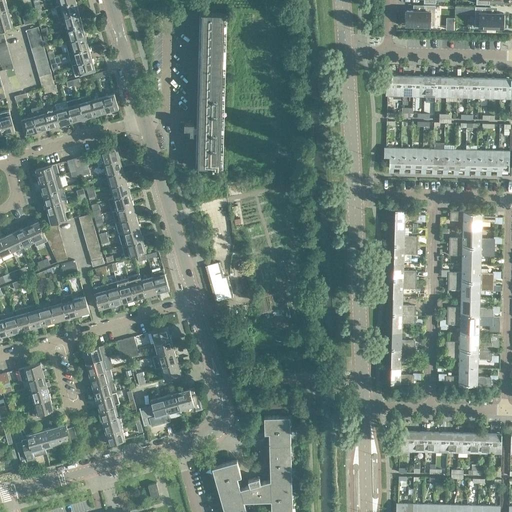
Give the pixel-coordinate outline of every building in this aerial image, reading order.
[(40,5),(39,0),(34,0),(33,0),(37,12),(42,10),(40,5)] [(79,12),(76,1),(61,5),(64,17),(79,12)] [(435,25),(435,5),(423,5),(423,11),(407,11),(407,12),(405,12),(405,24),(406,24),(406,25),(435,25)] [(487,7),(475,6),(475,27),(503,27),(503,26),(505,26),(505,14),(503,14),(503,13),(487,13),(487,7)] [(13,27),(8,8),(0,10),(0,30),(4,30),(5,29),(9,28),(13,27)] [(82,24),(79,12),(64,17),(67,28),(82,24)] [(202,13),(200,13),(197,122),(194,122),(194,134),(197,134),(196,168),(198,168),(199,168),(199,166),(213,166),(213,168),(215,168),(215,167),(221,167),(221,166),(220,166),(225,14),(225,13),(202,12),(202,13)] [(36,20),(34,13),(23,16),(25,23),(36,20)] [(86,35),(82,24),(67,28),(70,40),(86,35)] [(28,35),(28,36),(40,32),(38,26),(26,30),(27,30),(28,35)] [(41,38),(40,32),(28,36),(30,41),(29,41),(30,41),(41,38)] [(89,47),(86,35),(70,40),(73,51),(74,51),(89,47)] [(43,44),(41,38),(30,41),(30,42),(31,47),(43,44)] [(45,50),(43,44),(31,47),(31,48),(32,48),(33,52),(33,53),(45,50)] [(0,53),(9,51),(8,45),(0,47),(0,53)] [(92,58),(89,47),(74,51),(73,51),(69,52),(72,64),(77,63),(92,58)] [(46,55),(45,50),(33,53),(33,54),(33,53),(35,58),(34,58),(34,59),(46,55)] [(12,61),(11,55),(0,57),(0,61),(1,64),(12,61)] [(48,61),(46,55),(34,59),(35,59),(36,64),(36,65),(48,61)] [(95,70),(92,58),(77,63),(72,64),(75,76),(96,70),(95,70)] [(14,66),(12,61),(1,64),(4,69),(14,66)] [(50,67),(48,61),(36,65),(37,65),(38,70),(50,67)] [(51,73),(50,67),(38,70),(38,71),(40,76),(39,76),(51,73)] [(53,79),(51,73),(39,76),(39,77),(40,77),(41,81),(41,82),(53,79)] [(402,95),(403,75),(392,75),(392,81),(386,81),(386,95),(402,95)] [(413,96),(414,76),(403,75),(402,95),(413,96)] [(424,96),(425,76),(414,76),(413,96),(424,96)] [(435,96),(435,76),(425,76),(424,96),(435,96)] [(446,97),(446,77),(435,76),(435,96),(446,97)] [(456,101),(457,97),(457,77),(446,77),(446,97),(446,101),(456,101)] [(467,97),(468,77),(457,77),(457,97),(467,97)] [(478,97),(479,77),(468,77),(467,97),(478,97)] [(489,98),(490,78),(479,77),(478,97),(489,98)] [(500,98),(500,78),(490,78),(489,98),(500,98)] [(511,78),(500,78),(500,98),(511,98),(511,78)] [(55,85),(53,79),(41,82),(43,87),(42,87),(43,88),(50,86),(55,85)] [(114,93),(102,96),(107,112),(118,108),(118,109),(119,108),(114,93)] [(95,115),(91,100),(89,95),(78,98),(79,103),(83,118),(84,119),(87,118),(87,117),(95,115)] [(107,112),(102,96),(91,100),(95,115),(107,112)] [(83,118),(79,103),(67,106),(72,121),(83,118)] [(60,125),(54,105),(43,108),(44,113),(49,128),(60,125)] [(72,121),(67,106),(56,109),(55,105),(54,105),(60,125),(72,121)] [(9,109),(0,111),(0,123),(3,134),(15,130),(15,131),(15,130),(9,109)] [(49,128),(44,113),(33,116),(37,131),(49,128)] [(37,131),(33,116),(22,119),(21,119),(26,135),(26,134),(37,131)] [(179,133),(194,134),(194,122),(180,122),(180,133),(179,133)] [(455,168),(455,149),(455,145),(445,145),(444,149),(444,168),(443,168),(443,172),(444,173),(444,172),(447,172),(447,168),(454,168),(455,168)] [(100,151),(104,163),(120,158),(117,147),(117,146),(100,151)] [(476,169),(477,150),(477,146),(466,146),(466,150),(465,169),(465,173),(466,173),(469,173),(469,169),(476,169)] [(401,167),(401,148),(384,147),(384,156),(390,157),(389,171),(390,171),(393,171),(393,167),(400,167),(401,167)] [(411,167),(412,148),(401,148),(401,167),(400,167),(400,171),(401,171),(404,171),(404,167),(411,167)] [(422,168),(423,148),(412,148),(411,167),(411,172),(412,172),(412,171),(415,172),(415,167),(422,168)] [(433,168),(434,149),(423,148),(422,168),(422,172),(423,172),(425,172),(426,168),(433,168)] [(444,168),(444,149),(434,149),(433,168),(433,172),(434,172),(436,172),(436,168),(443,168),(444,168)] [(465,169),(466,150),(455,149),(455,168),(454,168),(454,173),(455,173),(458,173),(458,169),(465,169)] [(487,169),(488,150),(477,150),(476,169),(476,173),(477,173),(480,173),(480,169),(487,169)] [(498,170),(498,150),(488,150),(487,169),(486,174),(487,174),(487,173),(490,174),(490,169),(497,170),(498,170)] [(510,151),(498,150),(498,170),(497,170),(497,174),(498,174),(501,174),(501,170),(509,170),(510,151)] [(85,155),(79,157),(82,167),(83,171),(89,169),(85,155)] [(82,167),(79,157),(74,158),(78,172),(80,172),(83,171),(82,167)] [(78,172),(74,158),(67,160),(71,174),(78,172)] [(123,170),(120,158),(104,163),(107,174),(123,170)] [(36,169),(39,181),(60,175),(64,174),(61,162),(36,169)] [(127,181),(123,170),(107,174),(110,186),(127,181)] [(63,187),(60,175),(39,181),(42,193),(63,187)] [(130,193),(127,181),(110,186),(114,198),(130,193)] [(66,199),(63,187),(42,193),(46,204),(66,199)] [(133,204),(130,193),(114,198),(117,209),(133,204)] [(70,210),(66,199),(46,204),(44,205),(45,209),(47,208),(51,223),(57,222),(59,221),(67,219),(65,211),(70,210)] [(133,204),(117,209),(112,210),(116,222),(136,216),(133,204)] [(395,209),(395,227),(405,227),(405,219),(418,219),(418,220),(425,221),(425,215),(418,215),(419,210),(395,209)] [(472,229),(473,211),(450,211),(450,220),(463,220),(463,229),(472,229)] [(496,212),(473,211),(472,229),(482,229),(482,221),(495,221),(495,222),(502,223),(502,217),(495,217),(496,212)] [(92,219),(90,213),(79,216),(80,222),(92,219)] [(140,228),(136,216),(116,222),(119,234),(140,228)] [(93,225),(92,219),(80,222),(82,228),(93,225)] [(46,236),(45,235),(43,231),(41,226),(38,220),(38,221),(26,226),(34,242),(46,236)] [(58,227),(57,222),(51,223),(51,224),(41,226),(43,231),(58,227)] [(95,230),(93,225),(82,228),(84,233),(95,230)] [(34,242),(26,226),(15,231),(23,247),(34,242)] [(60,232),(58,227),(43,231),(45,235),(60,232)] [(405,227),(395,227),(394,227),(395,227),(394,244),(418,245),(418,236),(404,236),(405,227)] [(143,239),(140,228),(119,234),(122,245),(143,239)] [(472,246),(472,229),(463,229),(463,237),(449,237),(449,245),(449,246),(472,246)] [(482,238),(482,229),(472,229),(472,246),(495,247),(495,243),(502,243),(502,236),(495,236),(495,238),(482,238)] [(96,235),(95,230),(84,233),(85,239),(96,235)] [(23,247),(15,231),(5,236),(12,252),(23,247)] [(61,237),(60,232),(45,235),(46,236),(48,241),(61,237)] [(98,241),(96,235),(85,239),(87,244),(98,241)] [(12,252),(5,236),(0,238),(0,254),(1,257),(12,252)] [(63,242),(61,237),(48,241),(50,246),(63,242)] [(146,251),(143,239),(122,245),(126,257),(147,251),(146,251)] [(100,247),(98,241),(87,244),(88,250),(100,247)] [(64,248),(63,242),(50,246),(52,251),(64,248)] [(418,245),(394,244),(394,245),(394,261),(404,262),(404,253),(417,254),(418,245)] [(471,264),(472,246),(449,246),(449,255),(462,255),(462,263),(471,264)] [(495,247),(472,246),(471,264),(481,264),(481,255),(494,256),(495,247)] [(101,252),(100,247),(88,250),(90,255),(101,252)] [(66,253),(64,248),(52,251),(55,256),(66,253)] [(103,257),(101,252),(90,255),(91,260),(103,257)] [(67,258),(66,253),(55,256),(57,261),(67,258)] [(47,257),(42,260),(45,266),(50,264),(47,257)] [(104,263),(103,257),(91,260),(93,266),(104,263)] [(75,259),(66,262),(61,263),(63,270),(67,268),(77,266),(75,259)] [(215,301),(219,300),(234,296),(228,276),(224,277),(220,262),(220,261),(205,265),(206,266),(215,300),(215,301)] [(404,262),(394,261),(393,261),(393,262),(394,262),(393,279),(417,279),(417,270),(404,270),(404,262)] [(471,281),(471,264),(462,263),(462,272),(449,271),(449,270),(442,270),(442,275),(448,276),(448,280),(471,281)] [(481,272),(481,264),(471,264),(471,281),(494,281),(494,277),(500,277),(500,271),(494,271),(493,273),(481,272)] [(25,266),(19,269),(22,275),(28,273),(25,266)] [(78,272),(77,266),(67,268),(69,275),(78,272)] [(152,271),(153,276),(157,292),(169,289),(164,268),(152,271)] [(157,292),(153,276),(141,279),(146,295),(157,292)] [(22,279),(17,281),(19,288),(25,285),(22,279)] [(146,295),(141,279),(129,282),(134,299),(146,295)] [(423,284),(417,284),(417,280),(417,279),(393,279),(393,296),(403,296),(403,288),(416,288),(416,289),(422,290),(423,284)] [(470,298),(471,281),(448,280),(448,289),(461,289),(461,298),(470,298)] [(494,282),(494,281),(471,281),(470,298),(480,298),(480,290),(493,290),(494,282)] [(134,299),(129,282),(118,286),(122,302),(134,299)] [(122,302),(118,286),(106,289),(110,305),(122,302)] [(110,305),(106,289),(95,292),(94,292),(99,309),(99,308),(110,305)] [(77,315),(73,299),(72,294),(60,297),(66,318),(77,315)] [(85,295),(73,299),(77,315),(89,311),(89,312),(90,312),(85,295),(84,295),(85,295)] [(403,296),(393,296),(392,296),(393,296),(392,313),(416,314),(416,305),(402,305),(403,296)] [(66,318),(60,297),(48,300),(54,321),(66,318)] [(470,316),(470,298),(461,298),(461,306),(447,306),(447,315),(470,316)] [(480,307),(480,298),(470,298),(470,316),(493,316),(493,312),(499,312),(499,306),(493,306),(493,307),(480,307)] [(54,321),(48,300),(37,304),(43,324),(43,327),(48,326),(47,323),(54,321)] [(43,324),(37,304),(25,307),(31,328),(43,324)] [(31,328),(25,307),(14,310),(20,331),(31,328)] [(20,331),(14,310),(2,314),(8,334),(20,331)] [(416,314),(392,313),(392,314),(392,331),(402,331),(402,323),(415,323),(415,324),(422,324),(422,319),(416,319),(416,314)] [(242,328),(238,315),(234,316),(237,330),(242,328)] [(469,333),(470,316),(447,315),(447,320),(441,319),(440,325),(447,325),(447,324),(460,324),(460,333),(469,333)] [(493,316),(470,316),(469,333),(479,333),(479,325),(493,325),(493,316)] [(168,327),(151,331),(151,332),(152,332),(155,343),(171,339),(168,327)] [(402,339),(402,331),(392,331),(391,331),(392,331),(391,348),(415,349),(415,348),(415,340),(402,339)] [(469,350),(469,333),(460,333),(460,341),(446,341),(446,349),(469,350)] [(479,342),(479,333),(469,333),(469,350),(492,351),(492,346),(499,346),(499,340),(492,340),(492,342),(479,342)] [(134,336),(128,338),(131,348),(137,346),(134,336)] [(132,352),(131,348),(128,338),(123,339),(125,350),(126,354),(130,353),(132,352)] [(125,350),(123,339),(116,341),(119,352),(125,350)] [(174,350),(171,339),(155,343),(158,355),(174,350)] [(86,362),(102,358),(107,357),(104,345),(83,351),(86,362)] [(415,349),(391,348),(391,365),(401,366),(401,357),(414,357),(415,349)] [(469,367),(469,350),(446,349),(446,350),(446,358),(459,359),(459,367),(469,367)] [(178,362),(174,350),(158,355),(161,367),(178,362)] [(492,351),(469,350),(469,367),(478,368),(478,359),(491,360),(491,361),(498,361),(498,355),(492,355),(492,351)] [(106,370),(102,358),(86,362),(89,374),(106,370)] [(41,363),(41,362),(24,367),(28,379),(44,374),(41,363)] [(181,373),(178,362),(161,367),(165,378),(164,378),(165,378),(181,374),(181,373)] [(401,366),(391,365),(391,366),(391,380),(391,383),(390,383),(414,384),(414,383),(414,379),(420,379),(420,373),(414,373),(413,374),(401,374),(401,366)] [(468,385),(469,367),(459,367),(459,376),(446,375),(446,374),(439,374),(439,379),(445,380),(445,384),(468,385)] [(478,376),(478,368),(469,367),(468,385),(491,386),(491,385),(491,381),(497,381),(498,375),(491,375),(491,376),(478,376)] [(110,368),(106,370),(89,374),(93,386),(114,380),(110,368)] [(7,372),(1,374),(4,384),(10,382),(7,372)] [(146,383),(143,372),(137,374),(140,385),(146,383)] [(46,382),(44,374),(28,379),(31,391),(47,386),(49,385),(48,381),(46,382)] [(117,391),(114,380),(93,386),(96,397),(117,391)] [(50,398),(47,386),(31,391),(34,402),(50,398)] [(189,388),(176,392),(181,409),(194,405),(196,411),(202,409),(196,386),(189,388)] [(120,403),(117,391),(96,397),(99,409),(115,404),(120,403)] [(181,409),(176,392),(163,396),(169,418),(170,418),(168,413),(181,409)] [(260,408),(300,407),(299,395),(259,396),(260,408)] [(169,418),(163,396),(150,399),(152,404),(151,404),(151,405),(146,406),(150,423),(169,418)] [(50,398),(34,402),(30,403),(33,415),(54,410),(54,409),(50,398)] [(119,416),(115,404),(99,409),(102,420),(119,416)] [(150,423),(146,406),(145,406),(145,407),(140,408),(140,407),(139,408),(144,425),(150,423)] [(220,485),(218,486),(222,502),(224,501),(226,506),(223,506),(225,511),(247,511),(244,501),(271,500),(272,511),(292,511),(292,503),(293,503),(290,423),(289,423),(289,415),(264,416),(265,433),(269,432),(271,479),(261,482),(259,476),(248,479),(250,485),(240,488),(237,477),(242,476),(237,460),(213,466),(215,474),(214,474),(216,481),(219,480),(220,485)] [(122,427),(119,416),(102,420),(106,432),(122,427)] [(66,423),(60,425),(53,427),(57,444),(71,440),(73,445),(79,444),(74,426),(73,426),(73,427),(69,428),(68,428),(67,428),(66,423)] [(57,444),(53,427),(40,430),(45,447),(57,444)] [(125,439),(122,427),(106,432),(109,444),(125,439)] [(45,447),(40,430),(27,434),(28,439),(27,439),(27,440),(23,441),(22,441),(27,458),(46,453),(45,447)] [(414,451),(415,431),(404,430),(404,437),(398,437),(398,450),(414,451)] [(425,451),(426,431),(415,431),(414,451),(425,451)] [(436,451),(437,431),(426,431),(425,451),(436,451)] [(447,452),(447,432),(437,431),(436,451),(447,452)] [(458,452),(458,432),(447,432),(447,452),(458,452)] [(469,452),(469,432),(458,432),(458,452),(469,452)] [(479,453),(480,433),(469,432),(469,452),(479,453)] [(490,453),(491,433),(480,433),(479,453),(490,453)] [(502,433),(491,433),(490,453),(501,453),(502,433)] [(27,458),(22,441),(21,441),(17,443),(17,442),(16,442),(21,460),(27,458)] [(157,483),(157,482),(148,485),(149,485),(152,496),(151,496),(153,496),(154,497),(160,495),(160,493),(159,494),(156,483),(157,483)] [(412,511),(413,503),(396,503),(396,511),(402,511),(401,511),(412,511)] [(423,511),(424,503),(413,503),(412,511),(423,511)] [(434,511),(435,504),(424,503),(423,511),(434,511)]
